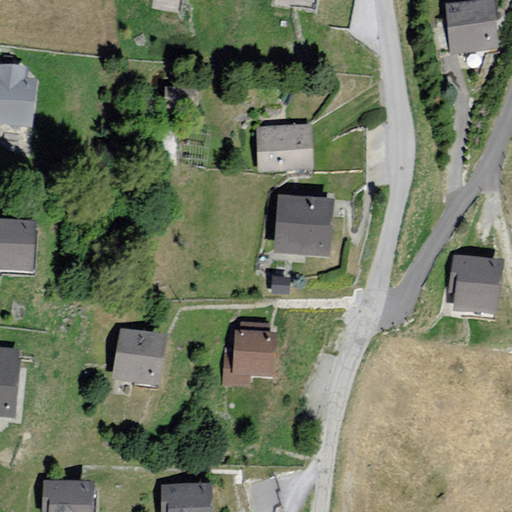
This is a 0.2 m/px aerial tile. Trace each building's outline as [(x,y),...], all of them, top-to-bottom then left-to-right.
[(500,7),(450,9),(453,57),(503,54),(500,7)] [(31,74),(0,70),(0,130),(35,134),(39,86),(29,85),(31,74)] [(316,129),(260,130),(261,177),(317,176),(316,129)] [(341,206),(283,203),(280,259),(339,262),(341,206)] [(39,229),(0,226),(0,276),(37,278),(39,229)] [(510,267),(457,259),(450,310),(503,318),(510,267)] [(173,344),(123,336),(115,386),(165,394),(173,344)] [(238,360),(225,360),(224,392),(252,393),(253,382),(278,383),(280,340),(239,339),(238,360)] [(26,356),(0,353),(0,421),(20,423),(26,356)] [(100,511),(102,490),(47,488),(45,511),(100,511)] [(217,511),(217,490),(165,491),(165,511),(217,511)]
